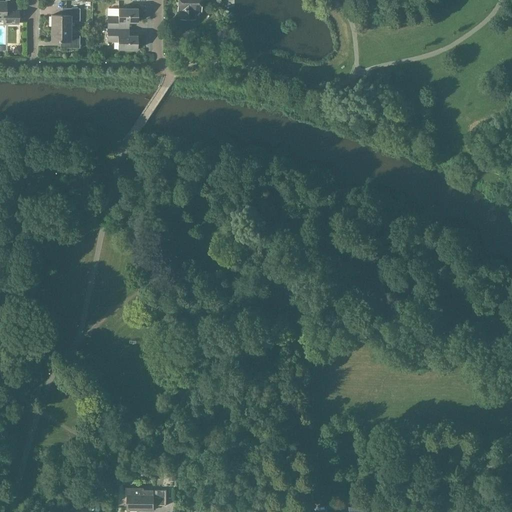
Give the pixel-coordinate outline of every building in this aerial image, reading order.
[(177,0),(178,10),(181,10),(181,18),(192,18),(192,9),(200,9),(199,0),(177,0)] [(0,18),(3,19),(3,23),(18,24),(18,10),(5,10),(5,2),(0,1),(0,18)] [(51,28),(70,28),(70,21),(79,21),(79,8),(65,8),(65,15),(51,15),(51,28)] [(107,29),(128,29),(128,22),(137,22),(137,9),(118,8),(118,16),(107,16),(107,29)] [(70,36),(70,28),(51,28),(51,41),(60,41),(60,48),(79,48),(79,36),(70,36)] [(128,36),(128,29),(107,29),(107,41),(117,41),(117,49),(137,49),(137,36),(128,36)] [(143,487),(125,487),(125,495),(127,495),(127,510),(153,510),(153,505),(166,505),(166,490),(159,489),(144,489),(143,487)]
